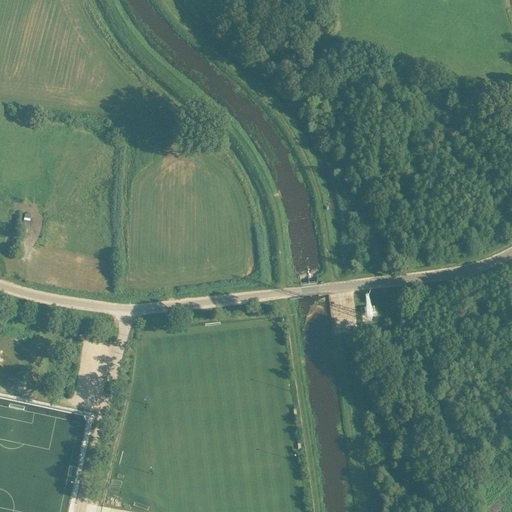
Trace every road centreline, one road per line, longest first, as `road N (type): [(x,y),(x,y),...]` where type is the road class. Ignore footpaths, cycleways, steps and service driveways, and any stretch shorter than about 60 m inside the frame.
road 1 (unclassified): [(128,314),(455,274),(511,255)]
road 2 (unclassified): [(81,511),(128,314)]
road 3 (unclassified): [(128,314),(0,285)]
